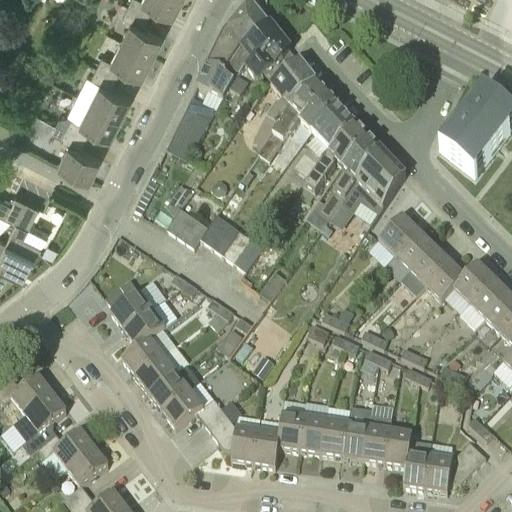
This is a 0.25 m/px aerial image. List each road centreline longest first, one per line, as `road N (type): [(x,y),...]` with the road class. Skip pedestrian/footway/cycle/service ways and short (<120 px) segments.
road 1 (residential): [(355,511),(345,501),(254,487),(217,504),(176,494),(155,468),(147,427),(90,351),(59,346),(29,304)]
road 2 (residential): [(112,203),(217,0)]
road 3 (residential): [(408,155),(300,45)]
road 4 (residential): [(511,260),(408,155)]
road 5 (residential): [(29,304),(79,264),(112,203)]
road 6 (residential): [(112,203),(0,146)]
road 7 (residential): [(408,155),(464,48)]
